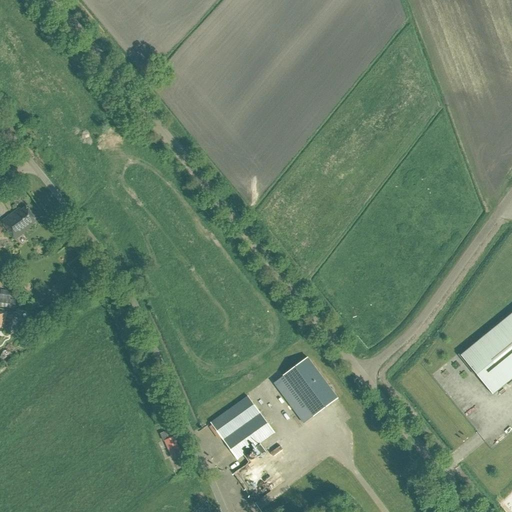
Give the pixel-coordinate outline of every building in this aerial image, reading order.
[(37,221),(26,207),(21,211),(19,209),(2,221),(15,239),(30,228),(29,227),(37,221)] [(0,304),(15,306),(16,299),(0,297),(0,304)] [(477,342),(460,355),(493,395),(493,394),(511,378),(511,313),(477,343),(477,342)] [(283,376),(274,383),(304,423),(314,416),(338,398),(307,358),(283,376)] [(248,452),(254,460),(265,451),(260,444),(275,433),(248,396),(211,423),(237,459),(248,452)] [(338,420),(334,422),(343,440),(347,437),(338,420)] [(165,440),(171,457),(180,453),(171,429),(165,431),(168,439),(165,440)] [(271,456),(279,449),(275,446),(268,452),(271,456)] [(255,503),(263,497),(260,493),(252,498),(255,503)]
